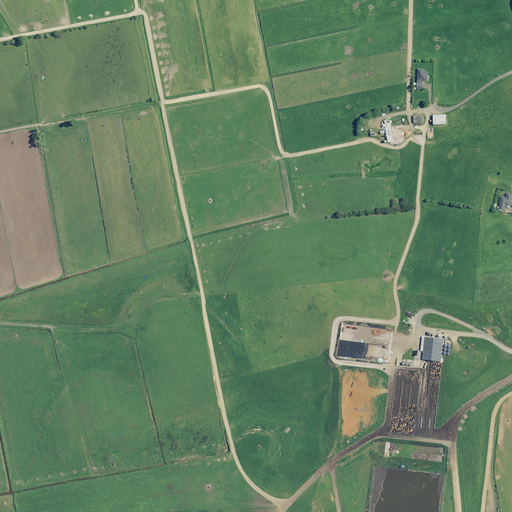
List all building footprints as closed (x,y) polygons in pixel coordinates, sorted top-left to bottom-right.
[(424,71),(424,69),(417,69),(417,89),(422,89),(422,80),(427,80),(427,71),(424,71)] [(446,124),(445,114),(433,115),(433,124),(446,124)] [(387,123),(386,120),(382,121),(383,127),(385,127),(388,142),(393,141),(390,122),(387,123)] [(511,194),(506,193),(506,197),(500,196),(499,206),(498,206),(497,210),(504,211),(505,204),(510,205),(511,194)] [(443,339),(422,336),(420,347),(423,347),(422,359),(440,362),(443,339)]
